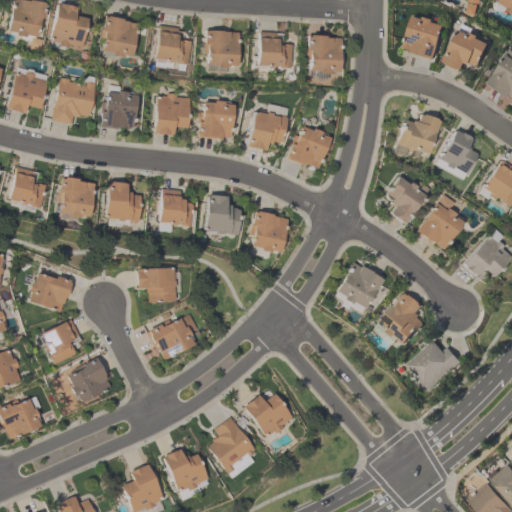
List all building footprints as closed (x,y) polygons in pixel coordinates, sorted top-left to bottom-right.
[(4,30),(9,10),(7,10),(7,7),(10,8),(11,0),(21,0),(26,1),(26,0),(31,0),(42,2),(41,4),(44,5),(39,27),(36,27),(33,37),(22,35),(22,37),(13,35),(13,32),(4,30)] [(511,14),(504,9),(506,7),(496,1),(496,0),(511,0),(511,14)] [(73,7),(71,15),(84,18),(78,47),(65,44),(65,47),(62,47),(56,45),(56,42),(46,40),(54,3),(73,7)] [(128,56),(118,54),(118,57),(108,55),(109,52),(98,50),(100,40),(96,40),(101,17),(102,17),(102,15),(119,18),(118,20),(125,21),(125,22),(134,24),(128,56)] [(442,24),(432,57),(431,57),(430,58),(413,53),(413,52),(408,51),(409,49),(400,46),(410,15),(420,18),(421,15),(430,18),(430,20),(442,24)] [(176,39),(187,41),(183,64),(173,63),(173,62),(169,61),(169,62),(161,61),(161,62),(153,61),(153,59),(151,58),(155,31),(155,32),(156,25),(174,28),(174,30),(181,31),(180,33),(177,32),(176,39)] [(476,65),(474,64),(474,65),(467,62),(466,64),(462,62),(459,69),(456,68),(455,69),(442,62),(443,61),(440,60),(456,28),(467,33),(468,31),(475,34),(474,37),(478,39),(479,38),(486,41),(485,42),(486,43),(476,65)] [(235,32),(233,66),(229,66),(229,67),(228,68),(214,67),(214,65),(204,64),(204,53),(201,53),(202,31),(203,31),(203,30),(219,30),(219,31),(235,32)] [(253,65),(255,38),(256,38),(256,32),(274,33),(273,39),(275,39),(274,44),(288,45),(287,68),(278,67),(278,66),(265,66),(265,68),(256,67),(256,65),(253,65)] [(317,73),(317,70),(306,70),(306,60),(303,60),(304,37),(306,37),(306,35),(322,36),(322,37),(337,38),(336,71),(332,71),(332,73),(331,74),(317,73)] [(511,97),(507,94),(505,96),(500,93),(499,93),(485,84),(487,82),(486,82),(507,48),(511,51),(511,97)] [(44,80),(36,108),(23,105),(21,113),(2,108),(12,71),(22,74),(23,71),(32,74),(32,77),(44,80)] [(48,120),(56,79),(57,80),(58,77),(66,79),(66,81),(81,84),(82,81),(92,83),(86,115),(84,115),(84,116),(78,115),(77,117),(69,116),(68,124),(48,120)] [(121,126),(121,128),(113,127),(112,129),(97,127),(98,126),(97,125),(99,101),(103,102),(104,92),(114,93),(114,91),(129,92),(129,93),(129,94),(133,95),(129,127),(127,128),(123,128),(121,126)] [(149,133),(153,95),(163,96),(163,93),(173,94),(173,96),(186,98),(183,127),(170,126),(169,135),(149,133)] [(227,137),(218,137),(218,139),(195,137),(195,135),(194,134),(196,112),(199,112),(200,101),(211,102),(212,101),(226,102),(227,102),(227,104),(230,104),(227,137)] [(278,141),(275,141),(275,142),(268,141),(268,143),(263,142),(261,150),(243,146),(251,111),(255,112),(256,109),(263,111),(263,112),(270,113),(269,115),(276,116),(276,115),(282,117),(282,118),(283,118),(278,141)] [(400,121),(401,122),(402,120),(409,122),(409,121),(413,122),(416,114),(417,115),(418,114),(433,119),(432,120),(436,121),(424,154),(405,147),(402,156),(390,152),(400,121)] [(314,168),(300,163),(299,164),(284,158),(285,156),(283,156),(293,132),(296,133),(299,126),(308,130),(309,128),(323,133),(323,135),(323,136),(326,138),(314,168)] [(464,146),(468,148),(467,150),(474,154),(463,173),(451,167),(450,169),(444,166),(445,163),(436,158),(452,130),(458,133),(458,132),(467,137),(466,138),(468,139),(464,146)] [(511,169),(511,171),(510,175),(511,176),(511,180),(511,182),(511,197),(505,207),(493,198),(492,199),(486,195),(487,193),(478,187),(498,160),(511,169)] [(4,200),(12,167),(30,171),(28,182),(41,185),(36,207),(22,204),(22,205),(16,203),(16,202),(15,202),(14,204),(6,202),(6,200),(4,200)] [(383,196),(382,195),(395,175),(403,180),(402,182),(405,184),(407,182),(413,186),(411,189),(421,195),(401,223),(399,222),(399,223),(387,215),(388,213),(386,212),(391,206),(387,203),(389,200),(388,200),(386,200),(384,199),(384,198),(383,196)] [(85,216),(76,215),(75,217),(66,216),(66,214),(55,212),(57,201),(54,201),(57,179),(58,179),(59,176),(74,179),(74,181),(90,183),(85,216)] [(136,195),(133,220),(132,220),(132,222),(125,221),(125,220),(118,219),(118,221),(112,220),(112,221),(105,221),(105,218),(100,217),(103,182),(106,182),(106,181),(120,183),(120,184),(123,184),(122,192),(127,192),(127,194),(136,195)] [(158,189),(176,191),(175,199),(181,199),(181,202),(187,203),(187,204),(189,205),(187,226),(178,225),(178,224),(173,223),(173,225),(167,224),(167,223),(154,221),(158,189)] [(200,230),(203,194),(223,196),(222,204),(227,205),(227,207),(236,208),(233,234),(219,233),(219,234),(213,233),(213,231),(200,230)] [(412,230),(432,202),(433,203),(440,194),(451,202),(446,209),(452,214),(451,216),(459,222),(439,249),(428,241),(427,243),(412,232),(414,230),(412,230)] [(284,219),(276,252),(267,250),(267,252),(257,250),(258,247),(247,245),(249,235),(246,234),(251,212),(253,212),(253,211),(269,214),(269,216),(284,219)] [(499,236),(494,241),(500,246),(498,248),(507,257),(489,276),(480,267),(472,276),(469,273),(468,274),(461,267),(462,266),(459,263),(491,228),(499,236)] [(360,308),(350,302),(348,303),(340,299),(341,296),(332,291),(349,262),(351,262),(368,272),(367,273),(378,279),(360,308)] [(133,268),(169,268),(169,272),(171,272),(171,286),(170,286),(170,291),(171,292),(171,299),(169,301),(144,301),(143,292),(142,292),(142,287),(134,288),(134,285),(133,285),(132,271),(133,271),(133,268)] [(34,273),(43,276),(44,273),(69,281),(62,299),(61,298),(57,312),(25,301),(28,292),(26,292),(29,282),(31,282),(34,273)] [(376,320),(398,293),(400,295),(401,294),(412,303),(411,304),(414,306),(409,312),(412,315),(411,317),(416,321),(415,322),(417,324),(401,343),(394,338),(395,337),(392,334),(390,336),(383,330),(385,328),(376,320)] [(186,332),(187,335),(190,339),(189,340),(188,340),(190,344),(161,359),(160,358),(159,358),(153,347),(151,348),(143,333),(145,332),(144,330),(165,319),(167,322),(176,318),(176,319),(185,314),(193,328),(186,332)] [(71,353),(50,364),(45,355),(46,354),(44,350),(43,350),(41,346),(42,345),(41,344),(40,345),(36,337),(38,335),(37,333),(61,321),(62,322),(67,320),(74,335),(73,335),(73,336),(69,338),(70,339),(64,342),(65,345),(67,344),(71,353)] [(426,389),(404,364),(431,340),(440,350),(445,346),(458,361),(426,389)] [(0,351),(6,349),(9,358),(12,357),(15,367),(12,368),(16,380),(0,385),(0,351)] [(105,388),(77,402),(75,399),(74,400),(73,400),(66,387),(69,386),(63,376),(71,372),(70,369),(92,357),(102,375),(100,375),(106,386),(105,388)] [(259,402),(270,394),(288,417),(278,425),(279,427),(274,431),(275,434),(266,441),(263,436),(262,437),(239,406),(240,405),(240,404),(252,395),(253,396),(254,395),(259,402)] [(0,429),(0,405),(14,399),(15,402),(25,398),(29,408),(31,408),(37,421),(36,422),(35,423),(36,426),(6,439),(2,431),(1,432),(0,429)] [(210,429),(226,417),(251,449),(250,450),(251,452),(246,456),(250,461),(227,478),(204,447),(210,442),(208,440),(215,436),(210,429)] [(179,457),(184,455),(185,457),(192,453),(204,478),(202,479),(204,483),(194,488),(193,486),(184,490),(183,488),(174,492),(158,457),(162,455),(162,454),(172,450),(172,451),(176,449),(179,457)] [(511,506),(488,479),(506,463),(511,469),(511,508),(511,507),(511,506)] [(125,471),(138,465),(138,466),(143,464),(159,499),(150,503),(151,506),(142,510),(141,507),(131,511),(128,511),(117,486),(129,480),(125,471)] [(475,511),(464,499),(481,483),(482,484),(484,482),(507,506),(511,511),(475,511)] [(55,511),(52,504),(55,503),(54,502),(68,496),(68,497),(70,496),(73,503),(84,499),(89,509),(92,508),(93,511),(55,511)]
